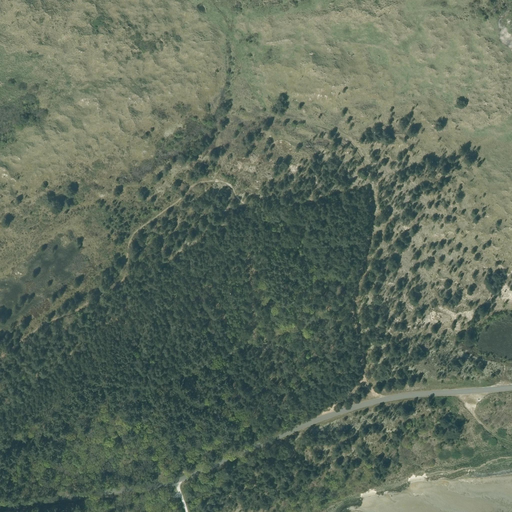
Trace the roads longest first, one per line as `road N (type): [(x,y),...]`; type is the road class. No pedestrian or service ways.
road 1 (unclassified): [(0,504),(176,481),(379,399),(511,387)]
road 2 (track): [(107,407),(352,303)]
road 3 (track): [(0,455),(107,407),(140,486)]
road 4 (track): [(337,511),(395,480),(511,458)]
road 5 (track): [(253,344),(248,207)]
